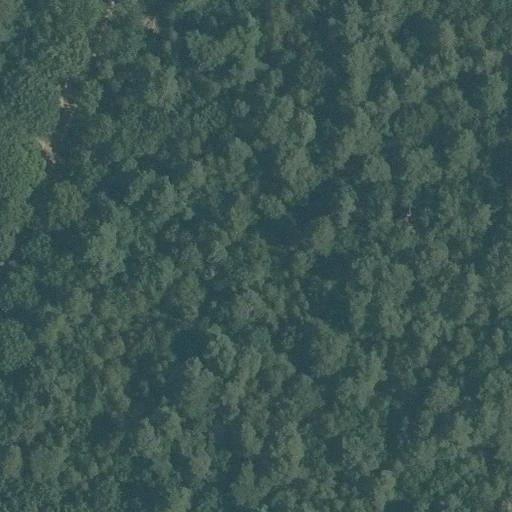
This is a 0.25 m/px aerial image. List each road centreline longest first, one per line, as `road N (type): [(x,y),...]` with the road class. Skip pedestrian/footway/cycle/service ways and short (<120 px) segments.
road 1 (track): [(0,127),(443,511)]
road 2 (track): [(0,294),(108,0)]
